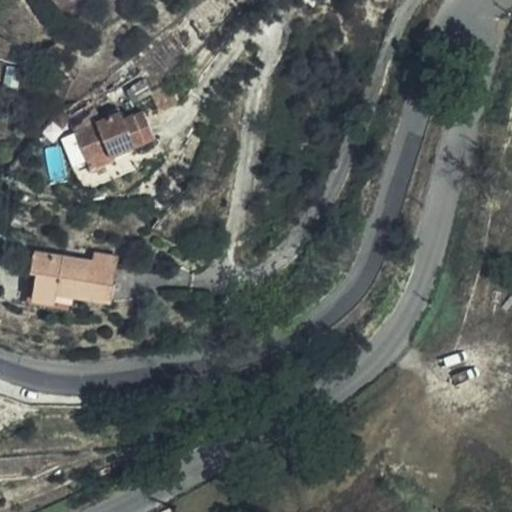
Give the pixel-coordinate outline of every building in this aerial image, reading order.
[(70,117),(67,114),(61,109),(51,120),(60,128),(70,117)] [(76,133),(87,160),(109,150),(113,156),(154,138),(143,112),(126,119),(122,114),(76,133)] [(65,136),(75,164),(86,160),(76,132),(65,136)] [(109,150),(87,160),(91,170),(114,160),(113,156),(109,150)] [(35,253),(32,273),(39,274),(34,298),(55,303),(58,293),(75,296),(90,299),(91,292),(111,296),(117,258),(95,254),(92,262),(35,253)] [(39,274),(32,273),(28,305),(72,313),(75,296),(58,293),(55,303),(34,298),(39,274)] [(110,303),(111,296),(91,292),(90,299),(110,303)]
